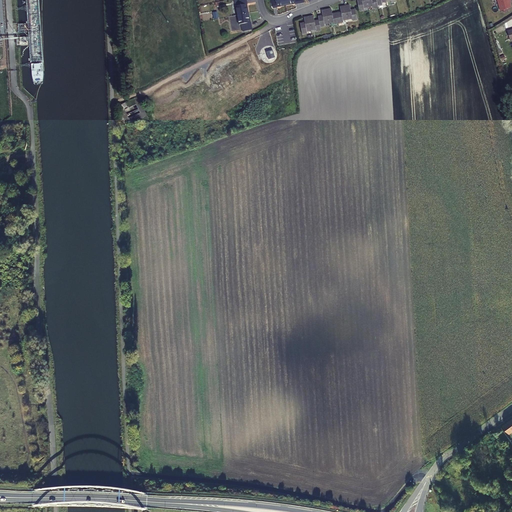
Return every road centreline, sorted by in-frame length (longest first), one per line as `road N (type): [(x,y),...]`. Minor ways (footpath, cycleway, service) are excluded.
road 1 (secondary): [(0,496),(264,511)]
road 2 (track): [(376,511),(277,488),(127,476)]
road 3 (track): [(272,19),(235,47),(132,94)]
